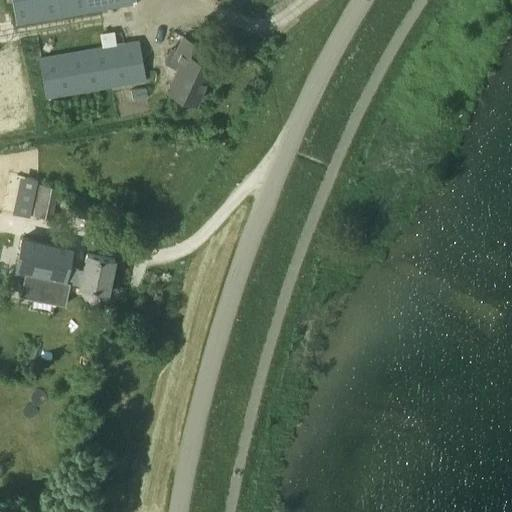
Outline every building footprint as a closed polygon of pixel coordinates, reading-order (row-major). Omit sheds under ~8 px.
[(12,0),(17,25),(133,5),(131,0),(12,0)] [(204,45),(183,35),(176,51),(172,49),(165,64),(176,69),(166,89),(196,104),(214,66),(198,58),(204,45)] [(162,80),(159,58),(143,61),(139,40),(39,57),(46,99),(162,80)] [(59,188),(31,182),(24,213),(52,220),(59,188)] [(14,271),(24,273),(19,298),(65,308),(71,283),(62,281),(63,280),(79,284),(79,285),(106,291),(113,258),(85,252),(82,269),(67,266),(71,247),(21,236),(14,271)]
